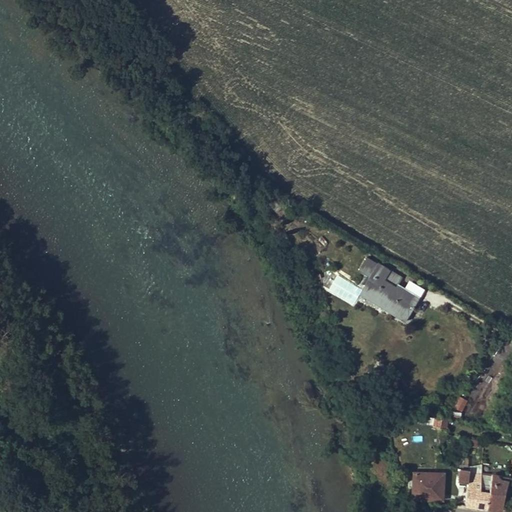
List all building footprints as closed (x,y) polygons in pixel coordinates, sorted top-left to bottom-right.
[(377,263),(367,257),(364,262),(374,268),(377,263)] [(417,300),(395,287),(397,283),(401,277),(377,263),(374,268),(364,262),(360,269),(370,275),(363,285),(368,288),(364,295),(383,306),(385,303),(407,317),(417,300)] [(424,289),(409,279),(404,287),(419,296),(424,289)] [(419,296),(397,283),(395,287),(417,300),(419,296)] [(364,295),(368,288),(363,285),(359,292),(364,295)] [(407,317),(385,303),(383,306),(405,320),(407,317)] [(492,355),(502,341),(494,336),(485,350),(492,355)] [(461,411),(467,400),(459,396),(453,407),(461,411)] [(460,418),(461,412),(448,410),(447,416),(460,418)] [(440,428),(442,418),(434,417),(432,426),(440,428)] [(504,470),(505,459),(494,458),(493,468),(504,470)] [(481,474),(482,464),(469,466),(468,466),(467,469),(469,469),(468,474),(481,474)] [(468,474),(469,469),(467,469),(460,468),(458,484),(467,485),(468,474)] [(442,494),(443,472),(413,471),(412,493),(442,494)] [(502,510),(504,495),(506,487),(509,477),(491,473),(491,475),(487,508),(502,510)] [(487,508),(489,490),(480,487),(481,474),(468,474),(467,485),(465,505),(484,508),(487,508)] [(489,490),(491,475),(481,474),(480,487),(489,490)]
